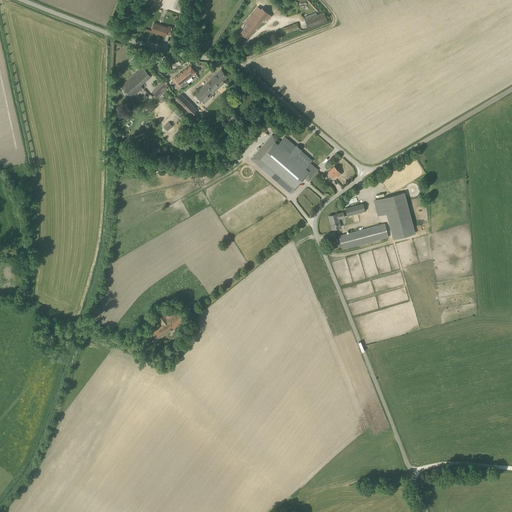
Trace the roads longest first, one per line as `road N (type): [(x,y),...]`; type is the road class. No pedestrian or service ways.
road 1 (unclassified): [(363,169),(241,64),(106,33),(20,0)]
road 2 (unclassified): [(427,511),(319,234),(323,206),(363,169)]
road 3 (unclassified): [(363,169),(380,167),(511,87)]
road 4 (track): [(322,0),(331,14),(327,25),(241,64)]
